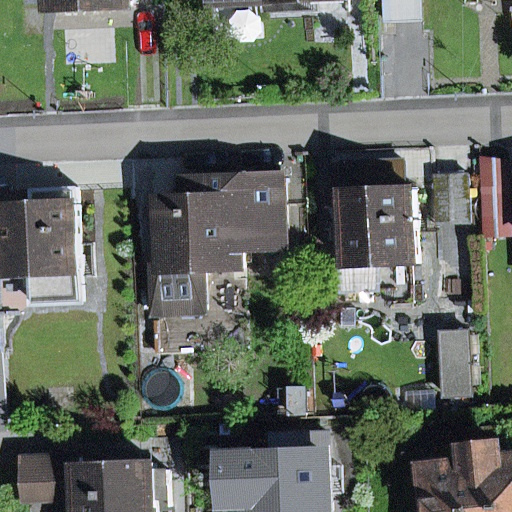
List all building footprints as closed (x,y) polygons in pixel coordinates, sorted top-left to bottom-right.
[(136,7),(135,0),(54,0),(55,10),(136,7)] [(350,0),(213,0),(214,6),(249,5),(259,4),(260,17),(317,14),(316,2),(351,1),(350,0)] [(422,20),(421,0),(383,0),(385,22),(422,20)] [(215,29),(250,28),(249,5),(214,6),(215,29)] [(439,175),(442,224),(474,222),(471,173),(439,175)] [(156,313),(209,310),(207,270),(246,268),(246,250),(289,248),(286,176),(191,180),(192,198),(163,200),(166,264),(154,264),(156,313)] [(346,192),(350,268),(422,264),(418,189),(346,192)] [(35,305),(85,303),(80,190),(0,192),(0,278),(33,278),(35,305)] [(446,343),(449,402),(481,401),(478,316),(452,317),(453,343),(446,343)] [(511,511),(511,462),(507,463),(505,429),(451,433),(453,469),(438,470),(433,471),(436,511),(511,511)] [(438,470),(453,469),(451,433),(450,433),(435,434),(438,470)] [(276,437),(277,459),(233,461),(235,502),(258,501),(258,511),(334,511),(332,434),(276,437)] [(82,500),(82,511),(158,511),(158,496),(172,495),(171,471),(157,472),(157,465),(84,467),(84,459),(27,461),(29,502),(82,500)]
